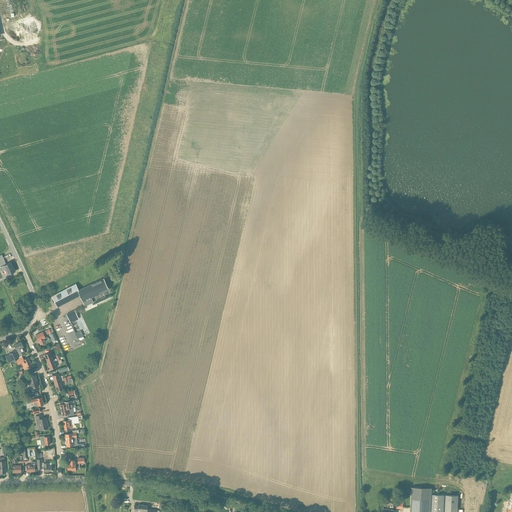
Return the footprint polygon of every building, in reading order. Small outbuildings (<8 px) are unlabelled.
[(0,255),(0,270),(5,269),(7,274),(15,271),(11,262),(6,265),(2,255),(0,255)] [(57,294),(52,296),(57,306),(80,295),(83,301),(85,306),(93,302),(91,298),(108,289),(106,284),(103,278),(81,289),(78,290),(76,285),(57,294)] [(74,310),(66,314),(70,323),(79,319),(74,310)] [(44,336),(50,333),(49,329),(43,332),(42,332),(35,335),(38,341),(40,344),(46,342),(44,338),(45,338),(44,336)] [(74,331),(69,333),(72,341),(83,336),(81,331),(75,333),(74,331)] [(19,355),(22,353),(24,352),(22,347),(23,347),(21,342),(14,345),(19,355)] [(9,354),(5,356),(8,363),(13,361),(16,360),(18,364),(19,366),(22,364),(24,369),(30,366),(29,364),(31,363),(28,357),(24,359),(22,357),(19,358),(15,351),(10,354),(9,354)] [(50,352),(49,353),(44,354),(47,362),(53,359),(50,352)] [(53,359),(47,362),(50,369),(56,367),(53,359)] [(30,373),(26,375),(20,377),(21,381),(28,379),(30,383),(37,381),(35,375),(31,376),(30,373)] [(58,374),(57,374),(52,375),(54,383),(61,381),(58,374)] [(61,381),(54,383),(56,391),(63,389),(61,381)] [(42,397),(36,398),(30,400),(31,403),(34,402),(34,406),(38,405),(43,404),(42,397)] [(64,404),(60,404),(61,410),(67,408),(72,407),(73,407),(75,407),(75,403),(74,400),(71,401),(66,402),(66,403),(65,403),(64,404)] [(41,415),(36,416),(35,416),(37,425),(38,425),(39,430),(48,428),(46,418),(42,419),(41,415)] [(64,429),(69,428),(73,428),(72,425),(73,423),(79,422),(78,419),(82,418),(82,416),(78,416),(68,418),(68,420),(63,421),(64,429)] [(70,433),(65,434),(66,441),(73,440),(77,440),(76,438),(76,437),(76,433),(79,433),(78,430),(72,430),(72,433),(70,433)] [(40,440),(41,445),(40,445),(40,448),(45,447),(44,445),(50,444),(49,436),(44,437),(44,436),(39,437),(39,440),(40,440)] [(23,460),(23,462),(27,462),(27,457),(31,457),(30,448),(27,448),(27,446),(22,446),(22,449),(23,457),(23,460)] [(41,458),(37,458),(37,459),(37,464),(38,469),(42,469),(42,468),(43,468),(43,471),(51,471),(51,466),(48,466),(48,463),(44,463),(44,466),(42,466),(41,459),(41,458)] [(75,470),(78,470),(79,469),(79,463),(84,463),(84,458),(78,458),(78,463),(74,463),(74,460),(70,460),(70,464),(68,464),(68,470),(75,470)] [(35,471),(35,466),(35,461),(31,461),(31,464),(26,465),(26,472),(35,471)] [(412,490),(410,511),(443,511),(444,510),(444,495),(432,494),(432,488),(431,488),(412,487),(412,490)] [(478,511),(479,493),(466,493),(464,511),(478,511)] [(446,494),(445,510),(444,511),(457,511),(458,495),(446,494)]
